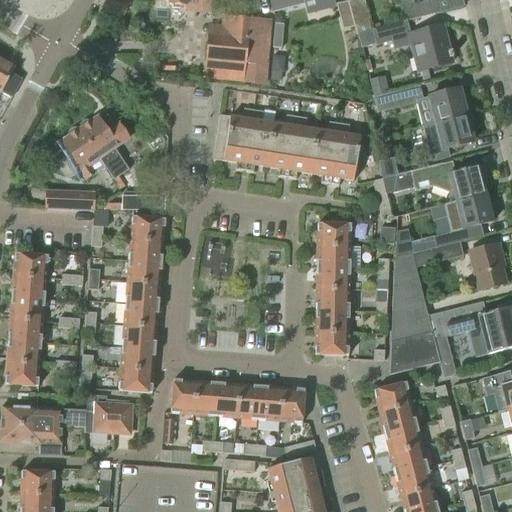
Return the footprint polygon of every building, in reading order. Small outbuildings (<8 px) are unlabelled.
[(304,0),(257,0),(262,15),(303,4),(302,0),(304,0)] [(363,0),(353,0),(348,2),(357,35),(372,30),(363,0)] [(399,0),(406,22),(464,7),(461,0),(434,0),(414,5),(412,0),(399,0)] [(203,81),(266,86),(271,21),(222,17),(221,26),(207,24),(203,81)] [(274,23),(273,46),(281,46),(282,23),(274,23)] [(401,23),(357,35),(360,49),(405,37),(401,23)] [(429,69),(451,63),(441,26),(407,35),(416,72),(422,71),(429,69)] [(13,69),(0,61),(0,93),(10,99),(21,79),(11,74),(13,69)] [(429,69),(422,71),(425,83),(432,81),(429,69)] [(377,114),(423,102),(419,87),(373,98),(377,114)] [(434,124),(465,117),(458,90),(427,98),(434,124)] [(266,169),(273,124),(262,123),(263,113),(243,110),(242,119),(220,116),(212,161),(236,164),(234,171),(253,174),(254,167),(266,169)] [(284,126),(273,124),(266,169),(278,171),(277,178),(295,181),(296,174),(309,176),(316,131),(304,129),(306,119),(286,116),(284,126)] [(80,130),(79,131),(99,159),(105,168),(113,181),(128,171),(113,149),(128,139),(119,125),(114,128),(107,117),(100,122),(98,118),(89,124),(88,122),(85,122),(79,126),(79,128),(80,130)] [(434,124),(426,126),(430,142),(438,140),(441,151),(471,143),(465,117),(434,124)] [(327,133),(316,131),(309,176),(321,178),(320,185),(338,187),(339,180),(352,182),(360,137),(347,136),(349,126),(329,123),(327,133)] [(99,159),(79,131),(77,132),(76,130),(74,129),(68,133),(67,135),(69,137),(60,143),(85,181),(105,168),(99,159)] [(392,161),(378,164),(382,180),(395,177),(396,177),(392,161)] [(478,168),(454,174),(451,163),(438,166),(396,177),(395,177),(393,195),(407,191),(413,190),(414,193),(431,188),(447,194),(451,193),(454,203),(485,195),(478,168)] [(386,197),(382,180),(372,182),(381,222),(391,219),(386,197)] [(45,209),(58,210),(92,211),(93,194),(45,193),(45,209)] [(454,203),(443,206),(450,233),(432,238),(435,249),(458,243),(482,237),(479,226),(492,222),(485,195),(454,203)] [(163,199),(131,199),(130,199),(131,212),(163,211),(163,199)] [(129,240),(163,243),(165,220),(131,218),(129,240)] [(317,225),(316,247),(350,248),(350,225),(317,225)] [(91,237),(102,238),(102,228),(92,227),(91,237)] [(393,246),(394,230),(380,229),(379,245),(393,246)] [(397,259),(413,255),(407,231),(396,234),(396,241),(397,259)] [(102,238),(91,237),(90,248),(101,249),(102,238)] [(220,254),(232,255),(233,240),(222,239),(220,254)] [(163,243),(129,240),(128,262),(161,264),(163,243)] [(435,249),(413,255),(397,259),(394,260),(390,353),(389,376),(439,364),(433,341),(427,317),(414,270),(462,257),(458,243),(435,249)] [(478,291),(505,284),(500,264),(502,263),(498,246),(468,253),(478,291)] [(316,247),(316,269),(349,269),(350,248),(316,247)] [(14,255),(12,277),(46,280),(47,257),(14,255)] [(377,270),(388,271),(388,260),(378,260),(377,270)] [(161,264),(128,262),(126,284),(159,286),(161,264)] [(316,269),(315,291),(349,291),(349,269),(316,269)] [(89,270),(88,281),(99,281),(99,271),(89,270)] [(377,270),(377,281),(387,281),(388,271),(377,270)] [(71,287),(72,277),(62,276),(61,286),(71,287)] [(46,280),(12,277),(11,299),(44,301),(46,280)] [(72,277),(71,287),(81,288),(82,277),(72,277)] [(99,281),(88,281),(87,291),(98,292),(99,281)] [(159,286),(126,284),(124,305),(158,308),(159,286)] [(315,291),(315,312),(348,313),(349,291),(315,291)] [(376,292),(375,313),(386,314),(387,292),(376,292)] [(44,301),(11,299),(9,320),(42,323),(44,301)] [(481,303),(427,317),(433,341),(468,332),(475,359),(511,349),(511,307),(484,315),(481,303)] [(124,305),(123,327),(156,329),(158,308),(124,305)] [(315,312),(315,334),(348,335),(348,313),(315,312)] [(386,314),(375,313),(375,324),(385,324),(386,314)] [(85,314),(85,324),(95,324),(96,314),(85,314)] [(68,330),(69,320),(58,319),(58,329),(68,330)] [(42,323),(9,320),(7,342),(41,345),(42,323)] [(69,320),(68,330),(78,331),(79,320),(69,320)] [(95,324),(85,324),(84,334),(94,334),(95,324)] [(123,327),(121,348),(154,351),(156,329),(123,327)] [(348,335),(315,334),(314,356),(348,357),(348,335)] [(41,345),(7,342),(5,364),(39,366),(41,345)] [(121,348),(119,370),(153,373),(154,351),(121,348)] [(383,362),(384,352),(374,351),(373,361),(383,362)] [(82,367),(92,368),(93,358),(82,357),(82,367)] [(65,373),(65,363),(55,362),(55,372),(65,373)] [(76,364),(65,363),(65,373),(75,374),(76,364)] [(39,366),(5,364),(4,386),(37,388),(39,366)] [(92,368),(82,367),(81,377),(91,378),(92,368)] [(153,373),(119,370),(118,393),(151,395),(153,373)] [(511,372),(482,380),(486,396),(493,394),(498,413),(506,411),(511,409),(511,372)] [(192,416),(195,383),(173,381),(170,414),(192,416)] [(195,383),(192,416),(214,418),(216,384),(195,383)] [(238,386),(216,384),(214,418),(236,419),(238,386)] [(378,414),(411,406),(406,384),(373,392),(378,414)] [(260,388),(238,386),(236,419),(257,421),(260,388)] [(436,399),(446,397),(444,387),(434,389),(436,399)] [(281,389),(260,388),(257,421),(279,423),(281,389)] [(304,391),(281,389),(279,423),(301,424),(304,391)] [(85,414),(85,429),(85,432),(128,435),(130,408),(96,406),(95,414),(85,414)] [(416,427),(411,406),(378,414),(383,435),(416,427)] [(1,408),(0,422),(0,425),(61,428),(85,429),(85,414),(85,411),(54,410),(54,409),(1,408)] [(442,420),(452,418),(449,408),(439,410),(442,420)] [(452,418),(442,420),(445,430),(454,427),(452,418)] [(164,420),(162,445),(172,446),(174,421),(164,420)] [(474,440),(469,421),(460,424),(465,442),(474,440)] [(61,428),(0,425),(0,443),(38,445),(37,457),(61,457),(61,428)] [(416,427),(383,435),(389,456),(422,448),(416,427)] [(286,459),(315,452),(313,441),(283,449),(286,459)] [(211,454),(212,443),(202,443),(201,453),(211,454)] [(222,444),(212,443),(211,454),(221,455),(222,444)] [(244,456),(255,457),(255,447),(245,446),(244,456)] [(265,447),(255,447),(255,457),(265,458),(265,447)] [(427,469),(422,448),(389,456),(394,477),(427,469)] [(472,470),(481,468),(476,449),(467,452),(472,470)] [(453,462),(462,459),(460,450),(450,452),(453,462)] [(171,453),(161,452),(160,462),(170,463),(171,453)] [(318,490),(325,488),(320,471),(313,473),(310,459),(266,470),(276,511),(281,511),(321,502),(318,490)] [(462,459),(453,462),(455,472),(465,469),(462,459)] [(223,471),(253,473),(254,463),(224,461),(223,471)] [(486,486),(481,468),(472,470),(476,489),(486,486)] [(432,490),(427,469),(394,477),(399,498),(432,490)] [(111,472),(100,471),(99,481),(110,482),(111,472)] [(21,472),(20,495),(53,496),(54,473),(21,472)] [(432,490),(399,498),(402,511),(431,511),(437,511),(432,490)] [(463,504),(473,501),(471,491),(461,494),(463,504)] [(20,495),(19,511),(52,511),(53,496),(20,495)] [(482,511),(492,511),(488,496),(478,498),(482,511)] [(472,511),(476,511),(473,501),(463,504),(465,511),(472,511)] [(323,511),(321,502),(281,511),(323,511)] [(220,503),(219,511),(230,511),(231,504),(220,503)]
